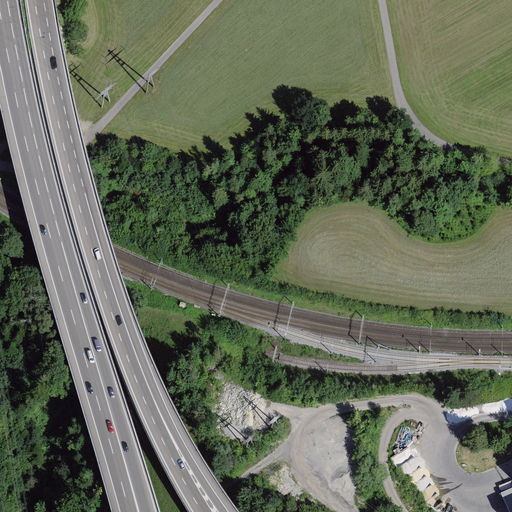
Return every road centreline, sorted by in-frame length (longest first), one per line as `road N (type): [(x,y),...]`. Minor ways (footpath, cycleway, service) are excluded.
road 1 (motorway): [(177,456),(102,271),(39,0)]
road 2 (motorway): [(49,210),(146,511)]
road 3 (motorway): [(49,210),(128,511)]
road 4 (motorway): [(2,0),(49,210)]
